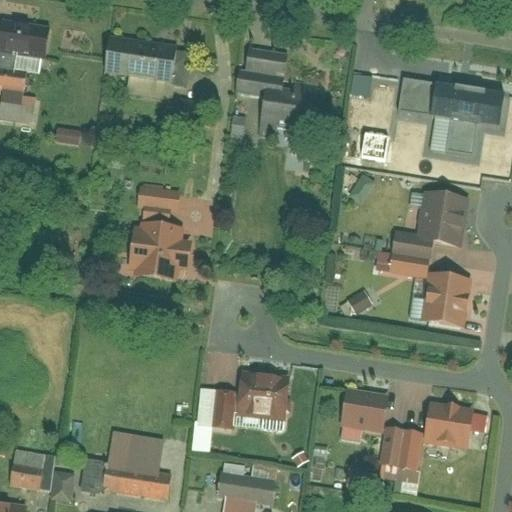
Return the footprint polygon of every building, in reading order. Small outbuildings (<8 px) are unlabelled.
[(0,22),(0,56),(43,63),(48,30),(0,22)] [(109,36),(103,76),(170,86),(176,47),(109,36)] [(235,98),(263,102),(259,128),(308,135),(315,92),(282,87),(286,58),(247,52),(244,73),(239,72),(235,98)] [(0,93),(5,95),(0,121),(35,128),(40,102),(28,100),(31,85),(0,79),(0,93)] [(355,98),(373,100),(376,81),(357,79),(355,98)] [(434,81),(427,122),(449,125),(444,156),(475,161),(480,130),(499,133),(505,93),(434,81)] [(203,100),(169,95),(164,128),(198,133),(203,100)] [(56,118),(53,133),(77,138),(80,122),(56,118)] [(422,194),(414,244),(460,251),(468,201),(422,194)] [(174,285),(176,271),(186,273),(189,246),(181,245),(182,231),(143,227),(142,236),(130,235),(126,267),(142,269),(141,281),(174,285)] [(426,276),(418,325),(464,332),(471,283),(426,276)] [(237,377),(234,419),(285,424),(289,381),(237,377)] [(344,392),(338,431),(382,437),(387,398),(344,392)] [(427,406),(421,447),(467,453),(472,413),(427,406)] [(167,503),(172,475),(160,473),(165,441),(112,432),(108,462),(102,492),(167,503)] [(102,492),(108,462),(84,458),(78,492),(102,497),(102,492)] [(56,462),(52,492),(71,495),(75,464),(56,462)] [(349,490),(375,494),(378,474),(352,470),(349,490)]
